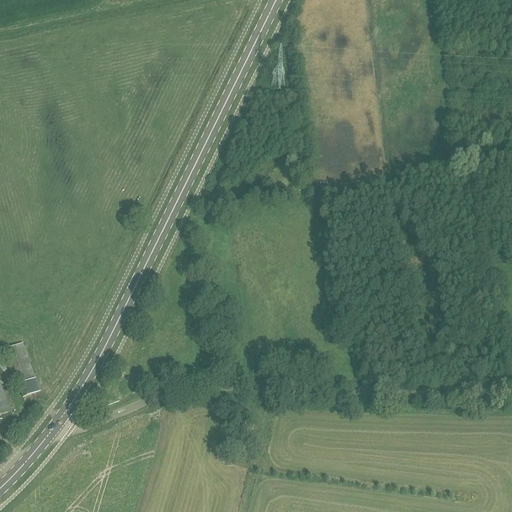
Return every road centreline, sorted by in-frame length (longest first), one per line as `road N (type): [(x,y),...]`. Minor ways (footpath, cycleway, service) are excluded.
road 1 (secondary): [(62,419),(96,367),(278,0)]
road 2 (unclassified): [(511,396),(196,387),(92,426),(62,419)]
